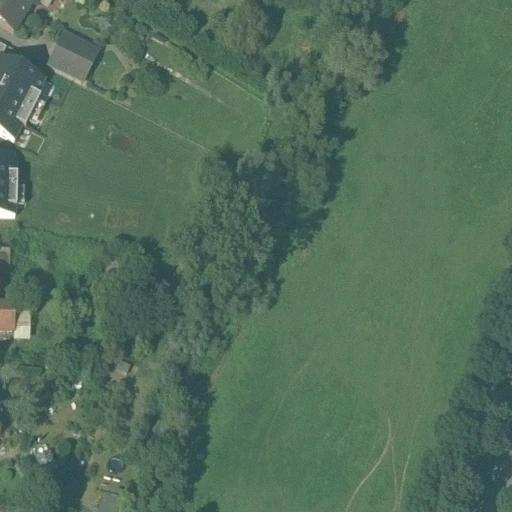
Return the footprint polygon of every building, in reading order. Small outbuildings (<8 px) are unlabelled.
[(38,0),(0,0),(0,26),(13,34),(30,6),(34,8),(38,0)] [(0,136),(15,143),(43,78),(2,61),(8,46),(0,42),(0,136)] [(83,56),(60,45),(49,68),(81,85),(97,54),(86,49),(83,56)] [(0,217),(12,218),(14,161),(0,160),(0,217)] [(14,307),(0,306),(0,334),(13,335),(14,307)]
